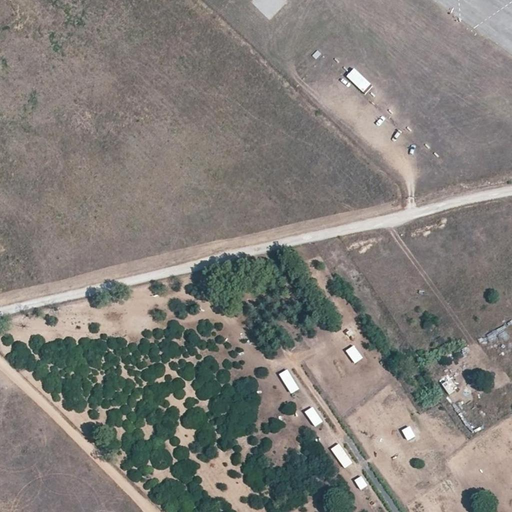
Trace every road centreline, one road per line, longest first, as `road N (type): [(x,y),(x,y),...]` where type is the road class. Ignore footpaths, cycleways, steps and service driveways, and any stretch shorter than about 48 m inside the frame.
road 1 (unclassified): [(511,192),(414,208),(0,311)]
road 2 (track): [(0,355),(153,511)]
